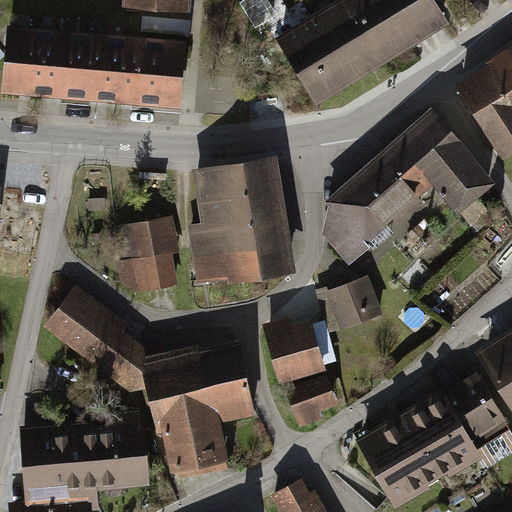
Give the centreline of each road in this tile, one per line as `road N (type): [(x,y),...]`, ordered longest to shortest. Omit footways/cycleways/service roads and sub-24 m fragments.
road 1 (residential): [(305,138),(316,215),(309,274),(254,314),(167,322),(47,248)]
road 2 (residential): [(511,292),(421,373),(299,454),(183,511)]
road 3 (residential): [(47,248),(0,504)]
road 4 (tertiary): [(74,138),(160,145),(305,138)]
road 5 (tertiary): [(305,138),(351,129),(439,80)]
road 6 (residential): [(439,80),(511,177)]
